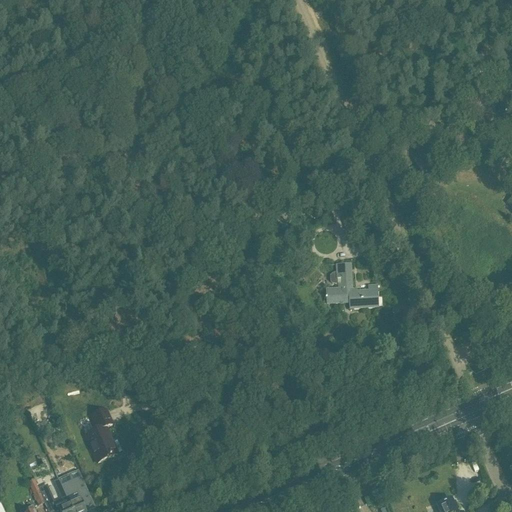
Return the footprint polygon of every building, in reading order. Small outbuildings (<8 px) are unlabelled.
[(511,10),(499,7),(495,22),(511,26),(511,20),(511,10)] [(474,58),(475,61),(471,62),(473,74),(488,71),(486,56),(474,58)] [(458,95),(450,93),(447,103),(463,107),(466,97),(464,96),(465,93),(459,92),(458,95)] [(511,110),(511,94),(502,95),(502,99),(499,100),(501,112),(511,110)] [(474,123),(473,127),(470,127),(468,138),(483,141),(486,125),(474,123)] [(457,146),(451,130),(440,134),(441,138),(438,139),(442,150),(457,146)] [(488,159),(497,164),(498,162),(501,164),(504,158),(501,157),(505,150),(496,144),(488,159)] [(424,145),(410,153),(423,176),(437,168),(424,145)] [(398,148),(397,158),(407,159),(409,149),(398,148)] [(292,204),(290,200),(289,198),(273,204),(275,209),(275,211),(292,204)] [(354,222),(343,228),(350,242),(361,236),(354,222)] [(341,290),(326,291),(327,307),(342,306),(341,299),(348,298),(348,294),(346,295),(346,291),(352,290),(350,265),(336,266),(336,274),(335,274),(332,275),(330,277),(331,283),(333,285),(336,286),(338,286),(341,285),(341,290)] [(348,298),(341,299),(342,306),(349,305),(349,311),(378,309),(377,287),(368,287),(369,292),(357,293),(357,290),(352,291),(352,290),(346,291),(346,295),(348,294),(348,298)] [(98,432),(86,438),(98,465),(117,457),(110,441),(107,435),(108,435),(106,430),(112,427),(106,412),(92,418),(98,432)] [(79,472),(58,481),(66,500),(67,500),(71,511),(91,511),(95,510),(79,472)] [(34,481),(28,484),(39,507),(45,505),(39,493),(40,493),(39,491),(34,481)] [(47,488),(39,491),(40,493),(39,493),(45,505),(47,511),(57,511),(59,511),(71,511),(67,500),(66,500),(55,505),(48,489),(47,488)] [(455,511),(457,511),(455,505),(452,506),(450,502),(444,505),(443,503),(438,505),(438,507),(437,508),(437,509),(434,510),(435,511),(455,511)]
